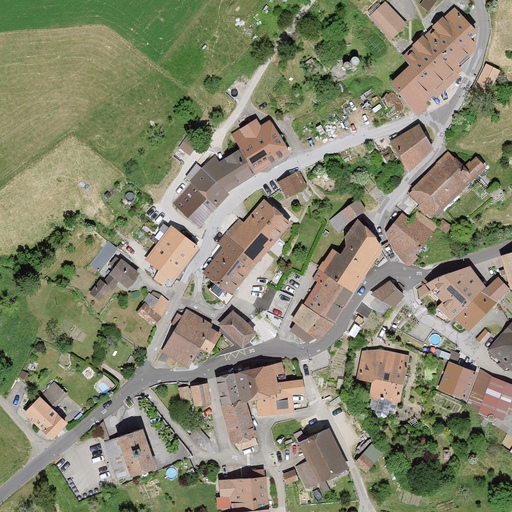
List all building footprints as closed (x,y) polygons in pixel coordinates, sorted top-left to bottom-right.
[(385,0),(369,15),(391,39),(407,25),(385,0)] [(422,0),(421,3),(429,10),(437,0),(422,0)] [(389,78),(417,114),(427,104),(426,98),(432,92),(436,94),(460,73),(459,63),(477,44),(466,29),(472,23),(454,7),(401,55),(408,63),(389,78)] [(486,62),(477,80),(493,86),(501,68),(486,62)] [(371,79),(288,122),(304,152),(387,109),(371,79)] [(174,203),(199,227),(229,195),(226,192),(255,174),(290,151),(270,119),(261,123),(256,117),(230,133),(238,148),(219,160),(214,155),(203,166),(174,203)] [(433,145),(418,122),(390,140),(409,169),(433,145)] [(184,141),(180,147),(189,154),(193,148),(184,141)] [(429,213),(436,212),(486,164),(476,154),(464,165),(448,151),(411,187),(412,196),(429,213)] [(277,181),(288,195),(307,184),(297,169),(277,181)] [(222,247),(203,269),(232,291),(291,220),(263,197),(242,220),(239,219),(218,244),(222,247)] [(358,198),(328,220),(337,232),(367,210),(358,198)] [(399,257),(408,265),(419,254),(415,252),(438,227),(418,212),(409,219),(402,212),(385,230),(393,248),(399,257)] [(366,225),(358,220),(344,236),(345,245),(339,253),(331,248),(318,269),(291,320),(318,340),(336,323),(382,248),(375,235),(366,225)] [(175,278),(199,247),(171,226),(145,257),(175,278)] [(511,253),(501,258),(511,287),(511,286),(511,253)] [(119,282),(125,287),(139,271),(120,256),(107,271),(109,275),(105,280),(101,278),(89,291),(100,300),(109,288),(112,290),(119,282)] [(442,273),(432,283),(438,290),(450,302),(444,307),(451,314),(454,311),(470,328),(511,288),(497,274),(488,283),(471,266),(442,273)] [(386,277),(374,291),(392,306),(405,292),(386,277)] [(438,290),(432,283),(421,293),(428,300),(438,290)] [(293,296),(270,286),(260,306),(267,308),(264,317),(277,329),(293,296)] [(139,306),(156,319),(169,301),(153,290),(139,306)] [(187,308),(161,350),(187,366),(203,336),(214,343),(220,331),(210,326),(211,322),(187,308)] [(219,324),(242,346),(256,332),(233,310),(219,324)] [(511,320),(488,347),(489,352),(511,370),(511,320)] [(483,343),(492,333),(486,328),(477,338),(483,343)] [(380,347),(361,349),(356,377),(373,380),(370,396),(400,401),(409,352),(380,347)] [(281,361),(215,376),(230,441),(239,451),(258,444),(246,402),(256,399),(257,417),(292,413),(291,395),(305,393),(302,378),(277,381),(275,376),(285,374),(281,361)] [(448,361),(437,389),(467,399),(476,370),(448,361)] [(511,382),(481,371),(469,402),(506,418),(511,399),(511,382)] [(200,383),(190,385),(194,405),(210,402),(207,382),(200,383)] [(38,393),(22,411),(51,437),(67,419),(53,406),(64,394),(53,383),(41,396),(38,393)] [(141,429),(105,441),(119,479),(155,467),(141,429)] [(326,429),(299,442),(306,461),(283,472),(288,485),(302,480),(306,489),(347,470),(326,429)] [(371,441),(354,460),(366,470),(383,452),(371,441)] [(268,511),(265,476),(219,479),(219,496),(229,496),(230,511),(268,511)]
